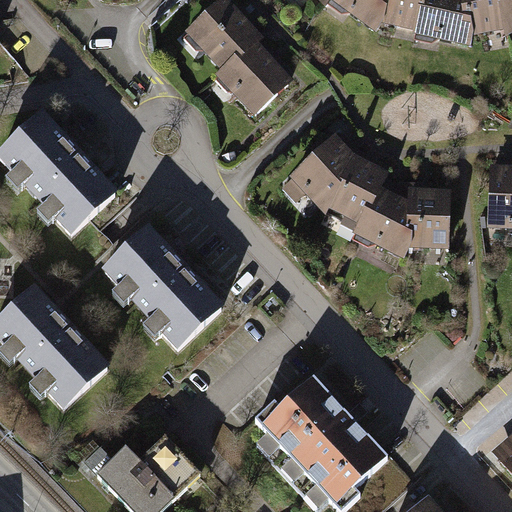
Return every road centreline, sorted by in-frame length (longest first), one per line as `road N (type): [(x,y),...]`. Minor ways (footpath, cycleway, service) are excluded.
road 1 (residential): [(508,511),(184,166)]
road 2 (residential): [(184,166),(195,132),(183,116),(163,111),(145,120),(136,139),(142,159),(157,170)]
